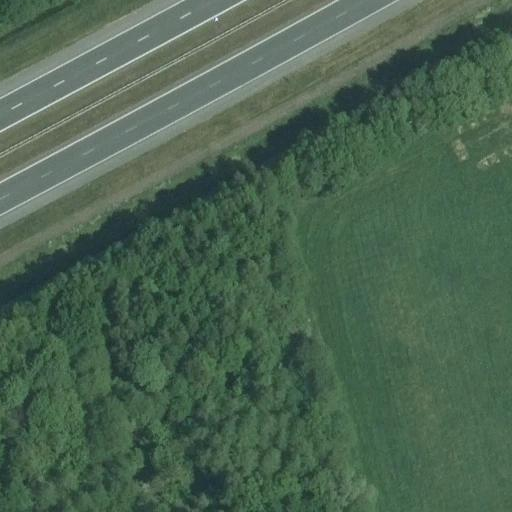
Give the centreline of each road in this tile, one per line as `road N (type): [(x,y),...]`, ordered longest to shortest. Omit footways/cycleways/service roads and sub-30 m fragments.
road 1 (track): [(0,311),(511,34)]
road 2 (motorway): [(0,199),(373,0)]
road 3 (motorway): [(212,0),(0,114)]
